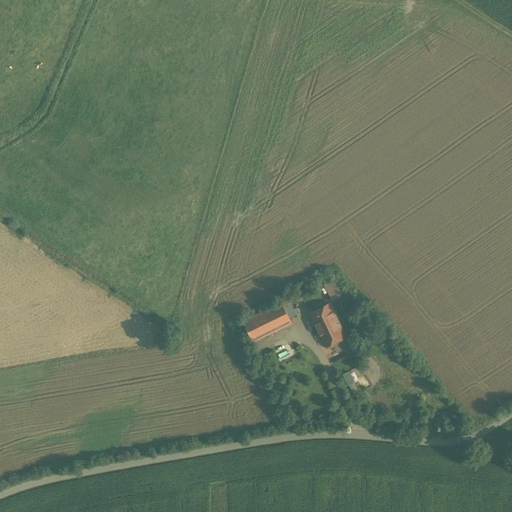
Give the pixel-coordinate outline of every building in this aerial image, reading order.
[(338,286),(327,291),(331,301),(342,296),(338,286)] [(285,306),(283,302),(243,320),(254,341),(293,323),(285,306)] [(330,304),(310,313),(324,343),(343,334),(330,304)] [(357,366),(343,373),(353,393),(367,386),(357,366)] [(385,380),(381,380),(381,383),(380,383),(380,389),(390,388),(389,382),(385,382),(385,380)]
